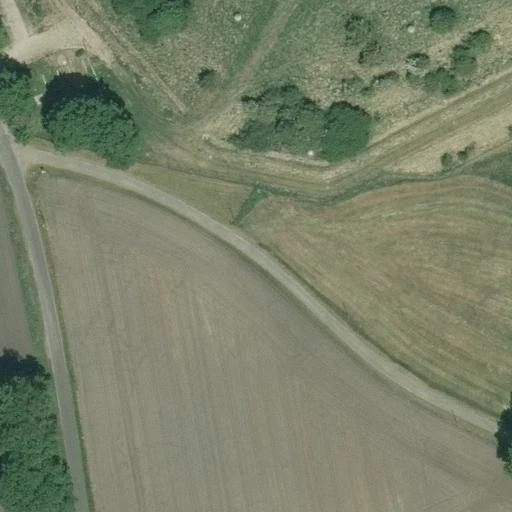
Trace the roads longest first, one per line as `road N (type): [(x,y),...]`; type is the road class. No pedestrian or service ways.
road 1 (track): [(511,444),(393,381),(261,260),(166,203),(9,152)]
road 2 (unclassified): [(84,511),(54,318),(0,129)]
